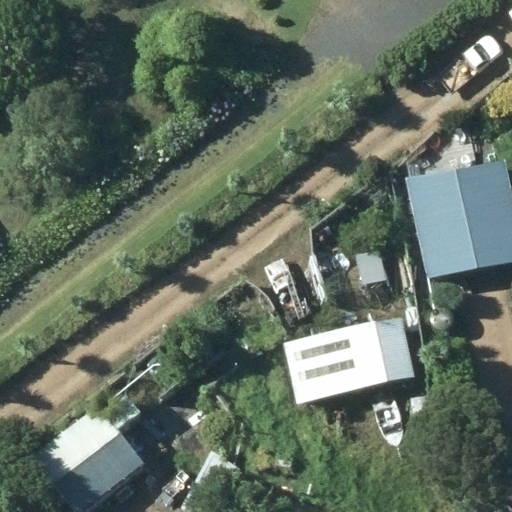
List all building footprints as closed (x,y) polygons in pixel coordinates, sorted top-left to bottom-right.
[(394,215),(412,312),(464,303),(508,295),(490,197),(394,215)] [(391,219),(348,225),(358,292),(400,286),(391,219)] [(408,322),(287,347),(299,405),(420,379),(408,322)] [(212,328),(184,351),(194,363),(222,340),(212,328)] [(92,450),(23,501),(30,511),(138,511),(139,511),(114,477),(135,462),(117,440),(97,456),(92,450)] [(210,441),(161,494),(180,511),(221,511),(252,479),(210,441)]
